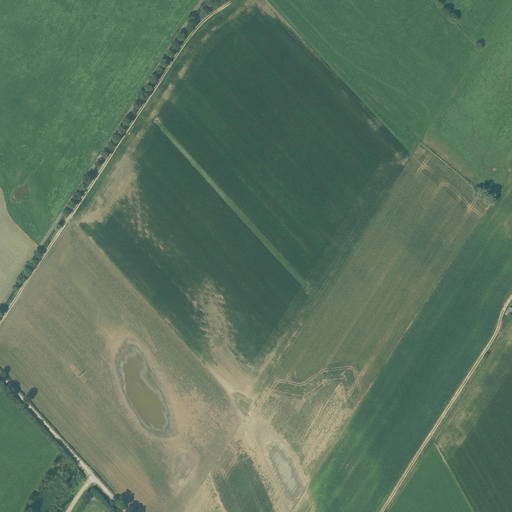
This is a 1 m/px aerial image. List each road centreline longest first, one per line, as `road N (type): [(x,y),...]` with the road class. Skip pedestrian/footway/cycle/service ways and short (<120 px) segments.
road 1 (track): [(0,320),(192,32),(232,0)]
road 2 (track): [(380,511),(511,296)]
road 3 (unclassified): [(93,477),(0,375)]
